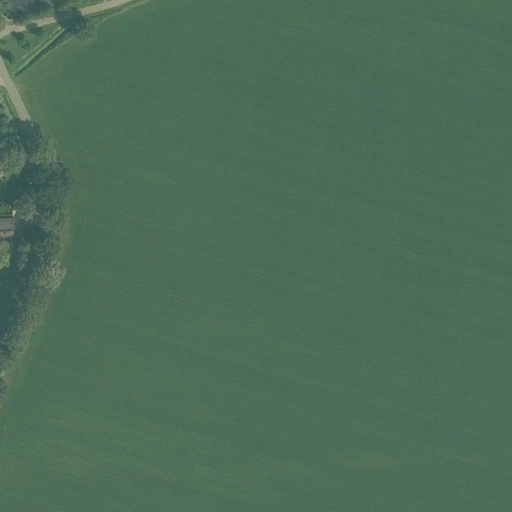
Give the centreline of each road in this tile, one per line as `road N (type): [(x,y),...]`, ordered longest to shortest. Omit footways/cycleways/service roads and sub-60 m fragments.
road 1 (unclassified): [(0,58),(41,175),(40,243),(0,354)]
road 2 (unclassified): [(127,0),(0,32)]
